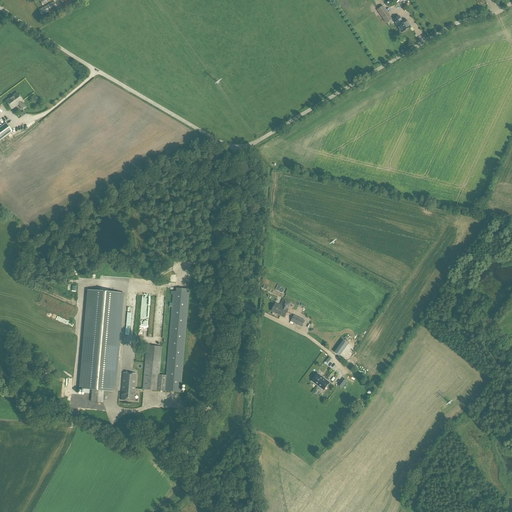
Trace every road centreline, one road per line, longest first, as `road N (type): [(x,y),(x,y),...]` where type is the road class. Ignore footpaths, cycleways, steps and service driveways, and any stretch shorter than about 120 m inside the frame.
road 1 (unclassified): [(511,3),(465,16),(238,147)]
road 2 (track): [(510,381),(477,336),(451,318),(458,300),(446,285),(375,382),(328,352)]
road 3 (unclassified): [(238,147),(0,6)]
road 4 (unclassified): [(228,299),(198,407),(115,410)]
road 5 (track): [(415,511),(439,460),(510,381)]
road 6 (unclassified): [(238,147),(224,222),(228,299)]
road 7 (track): [(198,407),(179,466),(215,511)]
